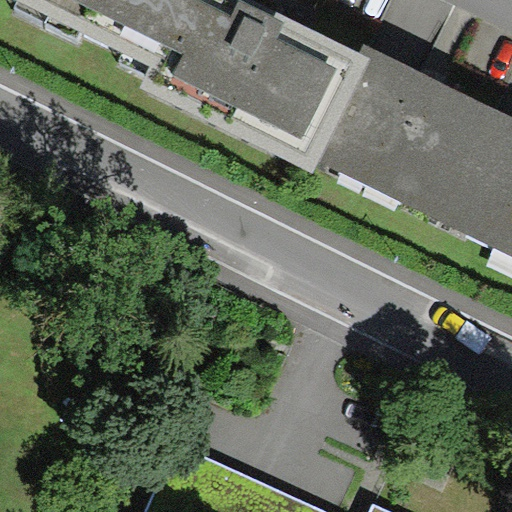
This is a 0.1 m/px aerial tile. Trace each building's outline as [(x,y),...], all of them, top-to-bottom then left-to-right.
[(17,0),(36,10),(40,0),(17,0)] [(40,0),(36,10),(149,65),(139,85),(175,103),(225,0),(40,0)] [(371,59),(250,0),(225,0),(175,103),(315,170),(320,161),(371,59)] [(511,115),(377,48),(371,59),(320,161),(511,257),(511,115)] [(371,511),(324,511),(175,444),(144,511),(393,511),(375,504),(371,511)]
